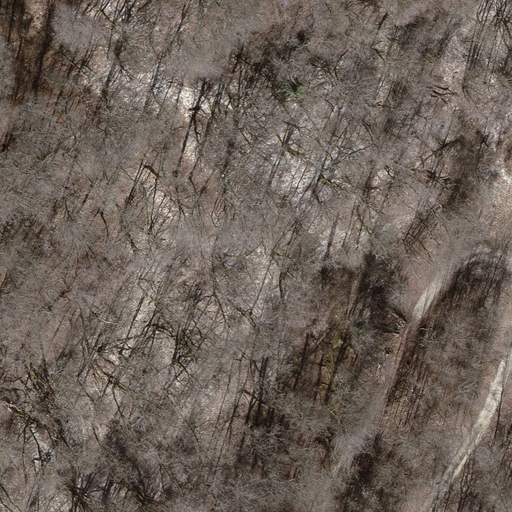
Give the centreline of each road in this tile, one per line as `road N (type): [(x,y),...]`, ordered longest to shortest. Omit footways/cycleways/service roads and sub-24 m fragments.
road 1 (track): [(322,511),(444,282),(484,255),(511,264)]
road 2 (track): [(511,336),(492,409),(423,511)]
